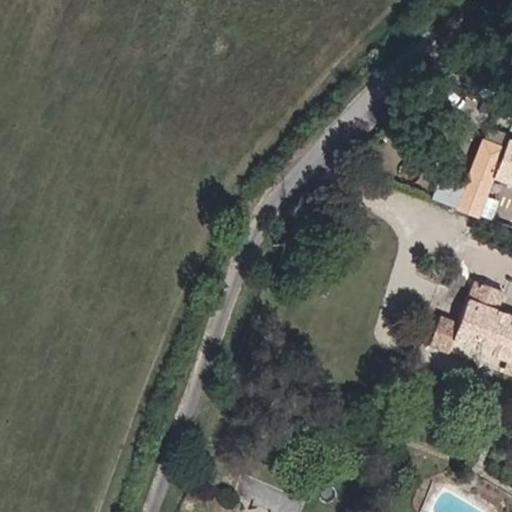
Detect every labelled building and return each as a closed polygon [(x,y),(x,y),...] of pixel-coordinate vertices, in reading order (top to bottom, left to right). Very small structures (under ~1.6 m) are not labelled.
[(499,148),(511,152),(511,141),(511,142),(502,138),(499,148)] [(451,210),(472,218),(488,175),(499,148),(477,140),(451,210)] [(511,152),(499,148),(488,175),(511,183),(511,152)] [(446,344),(501,364),(511,367),(511,319),(492,312),(499,293),(469,281),(452,325),(434,319),(424,349),(442,356),(446,344)] [(511,367),(501,364),(499,374),(511,378),(511,367)]
